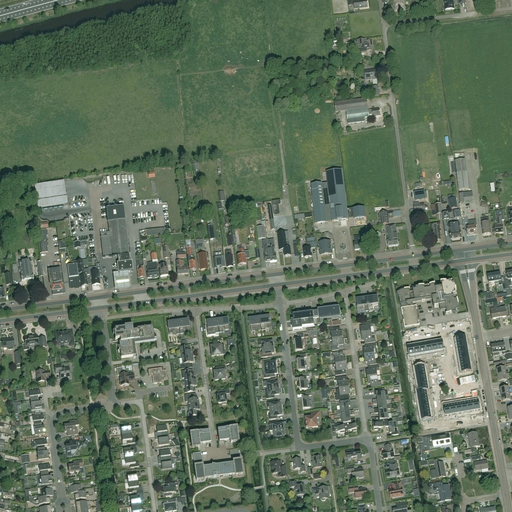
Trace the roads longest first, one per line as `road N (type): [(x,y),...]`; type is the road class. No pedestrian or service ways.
road 1 (unclassified): [(412,255),(383,24)]
road 2 (residential): [(247,455),(215,459),(195,310)]
road 3 (tertiary): [(277,274),(98,297)]
road 4 (tertiary): [(100,309),(278,286)]
road 5 (residential): [(366,439),(344,291)]
road 6 (residential): [(299,446),(280,305)]
road 7 (residential): [(154,511),(141,406),(112,404)]
road 8 (unclassified): [(383,24),(511,8)]
